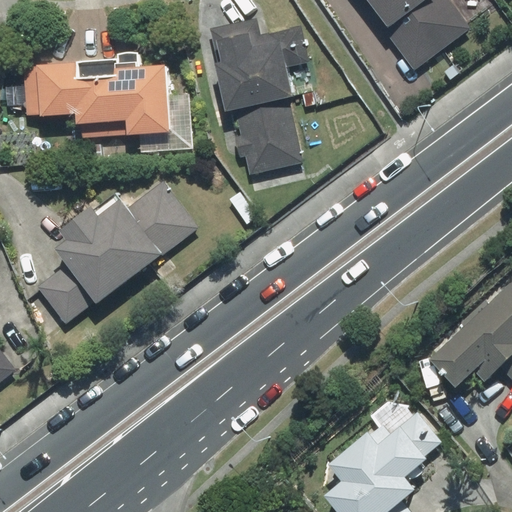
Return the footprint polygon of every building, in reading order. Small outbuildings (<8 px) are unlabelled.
[(381,0),(396,19),(388,24),(422,68),(478,25),(458,0),(381,0)] [(309,27),(294,29),(265,35),(262,18),(217,26),(224,65),(230,64),(239,109),(244,108),(248,131),(243,131),(247,156),(253,155),(257,173),(310,163),(303,124),(311,123),(306,97),(300,64),(315,62),(309,27)] [(181,63),(151,63),(151,49),(125,49),(125,56),(34,57),(35,113),(87,113),(87,132),(183,130),(181,63)] [(76,253),(79,256),(44,285),(74,320),(108,292),(113,297),(199,225),(163,181),(140,200),(133,192),(114,208),(108,200),(76,226),(83,235),(70,246),(76,253)] [(483,369),(494,380),(510,366),(511,368),(511,289),(442,354),(468,382),(483,369)] [(0,386),(23,369),(0,339),(0,386)] [(356,476),(337,492),(354,511),(426,511),(415,499),(431,485),(419,472),(454,441),(427,411),(392,442),(377,456),(362,439),(340,458),(356,476)]
